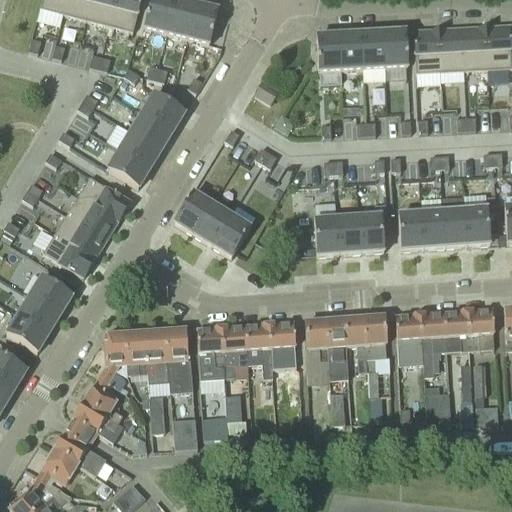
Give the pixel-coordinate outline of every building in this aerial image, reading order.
[(63,20),(67,0),(42,0),(39,14),(63,20)] [(86,26),(92,0),(67,0),(63,20),(86,26)] [(109,32),(116,0),(92,0),(86,26),(109,32)] [(132,38),(141,0),(116,0),(109,32),(132,38)] [(165,39),(174,4),(157,0),(151,0),(143,34),(165,39)] [(187,45),(195,10),(174,4),(165,39),(187,45)] [(209,49),(217,18),(218,15),(195,10),(187,45),(209,50),(209,49)] [(511,74),(509,31),(485,33),(487,76),(511,74)] [(487,76),(485,33),(461,34),(463,77),(487,76)] [(463,77),(461,34),(437,35),(439,78),(463,77)] [(439,78),(437,35),(413,36),(415,79),(439,78)] [(407,73),(405,37),(382,38),(384,74),(407,73)] [(384,74),(382,38),(361,39),(362,75),(384,74)] [(362,75),(361,39),(339,40),(340,76),(362,75)] [(340,76),(339,40),(316,41),(318,77),(320,77),(340,76)] [(37,59),(40,47),(31,44),(28,57),(37,59)] [(61,66),(64,53),(55,51),(52,63),(61,66)] [(98,75),(101,63),(92,60),(89,73),(98,75)] [(110,65),(101,63),(98,75),(101,76),(106,78),(110,65)] [(155,86),(158,74),(149,72),(146,84),(155,86)] [(134,89),(139,81),(132,77),(128,74),(123,81),(123,82),(134,89)] [(164,89),(167,76),(158,74),(155,86),(164,89)] [(407,83),(406,76),(363,78),(364,85),(407,83)] [(319,80),(320,90),(358,88),(358,78),(319,80)] [(195,99),(202,88),(194,83),(187,94),(195,99)] [(270,109),(277,97),(261,88),(254,100),(270,109)] [(92,114),(97,106),(86,99),(81,107),(92,114)] [(172,137),(184,118),(154,99),(142,118),(172,137)] [(88,122),(92,114),(81,107),(76,115),(77,115),(88,122)] [(161,156),(172,137),(142,118),(130,137),(161,156)] [(434,120),(434,129),(454,129),(454,121),(434,120)] [(276,132),(286,138),(291,130),(290,126),(282,121),(276,132)] [(475,136),(475,123),(465,124),(466,137),(475,136)] [(466,137),(465,124),(456,124),(457,137),(466,137)] [(410,139),(410,126),(400,127),(401,140),(410,139)] [(427,139),(427,126),(417,126),(418,139),(427,139)] [(375,141),(374,128),(365,129),(366,142),(375,141)] [(366,142),(365,129),(356,129),(357,142),(366,142)] [(330,144),(330,131),(320,131),(321,144),(330,144)] [(232,151),(239,140),(231,135),(224,146),(232,151)] [(69,152),(74,144),(63,137),(58,145),(69,152)] [(149,175),(161,156),(130,137),(119,156),(149,175)] [(262,170),(268,159),(260,154),(254,165),(262,170)] [(138,194),(149,175),(119,156),(107,175),(138,194)] [(45,167),(56,174),(61,165),(50,159),(45,167)] [(269,174),(276,163),(268,159),(262,170),(269,174)] [(493,172),(492,159),(483,160),(483,173),(493,172)] [(502,172),(501,159),(492,159),(493,172),(502,172)] [(448,174),(448,161),(439,162),(439,175),(448,174)] [(439,175),(439,162),(429,162),(430,175),(439,175)] [(400,177),(399,164),(390,164),(391,177),(400,177)] [(384,178),(383,165),(374,165),(374,178),(384,178)] [(333,180),(332,167),(323,168),(324,181),(333,180)] [(342,180),(341,167),(332,167),(333,180),(342,180)] [(129,207),(89,183),(78,201),(118,225),(129,207)] [(42,196),(31,189),(26,197),(37,204),(42,196)] [(37,204),(26,197),(21,205),(32,211),(37,204)] [(193,240),(211,210),(192,198),(173,228),(193,240)] [(118,225),(78,201),(66,220),(106,245),(118,225)] [(317,209),(317,225),(335,224),(335,208),(317,209)] [(211,252),(230,221),(211,210),(193,240),(211,252)] [(489,250),(487,214),(464,215),(466,251),(489,250)] [(466,251),(464,215),(442,217),(445,253),(466,251)] [(445,253),(442,217),(420,218),(423,254),(445,253)] [(423,254),(420,218),(398,220),(400,256),(423,254)] [(106,245),(66,220),(54,239),(95,264),(106,245)] [(235,257),(250,233),(230,221),(211,252),(231,264),(235,257)] [(383,257),(381,221),(358,223),(360,259),(383,257)] [(360,259),(358,223),(336,224),(339,260),(360,259)] [(339,260),(336,224),(313,226),(316,262),(339,260)] [(14,242),(19,234),(8,227),(3,235),(14,242)] [(13,242),(4,236),(0,242),(0,243),(9,249),(13,242)] [(33,248),(45,254),(51,241),(40,236),(33,248)] [(95,264),(54,239),(42,259),(83,283),(84,281),(95,264)] [(72,301),(41,282),(29,302),(60,320),(72,301)] [(60,320),(29,302),(18,320),(48,339),(60,320)] [(511,313),(503,314),(506,356),(511,355),(511,313)] [(491,315),(467,317),(469,356),(492,355),(492,340),(493,339),(491,315)] [(443,318),(445,343),(446,358),(469,356),(467,317),(443,318)] [(446,358),(445,343),(443,318),(419,320),(422,360),(422,370),(423,383),(432,383),(431,359),(446,358)] [(48,339),(18,320),(6,340),(36,359),(48,339)] [(419,320),(395,321),(398,359),(398,372),(422,370),(422,360),(419,320)] [(377,379),(375,379),(374,364),(385,363),(384,350),(385,350),(383,322),(363,324),(366,365),(367,377),(368,403),(370,430),(381,429),(380,402),(378,402),(377,379)] [(363,324),(344,325),(346,352),(356,352),(358,378),(367,377),(366,365),(363,324)] [(348,385),(346,352),(344,325),(325,326),(328,377),(328,386),(348,385)] [(304,327),(308,378),(328,377),(325,326),(304,327)] [(271,370),(272,380),(281,379),(280,369),(279,353),(294,353),(293,328),(268,330),(271,370)] [(272,384),(272,380),(271,370),(268,330),(244,331),(247,371),(261,370),(262,385),(272,384)] [(233,372),(247,371),(244,331),(221,333),(223,372),(224,384),(233,383),(233,372)] [(221,333),(196,335),(200,386),(223,385),(223,384),(224,384),(223,372),(221,333)] [(187,365),(185,335),(164,337),(166,367),(168,389),(169,399),(191,397),(189,365),(187,365)] [(147,379),(148,391),(168,389),(166,367),(164,337),(144,338),(147,379)] [(124,339),(126,369),(127,380),(147,379),(144,338),(124,339)] [(98,383),(107,389),(119,370),(126,369),(124,339),(103,341),(105,371),(98,383)] [(26,376),(0,359),(0,386),(14,395),(25,378),(26,376)] [(461,406),(470,406),(468,370),(460,370),(461,406)] [(475,413),(483,413),(483,403),(485,402),(484,371),(473,371),(475,413)] [(107,389),(98,383),(82,409),(117,430),(122,422),(111,415),(118,405),(115,403),(116,400),(111,397),(108,395),(110,391),(107,389)] [(14,395),(0,386),(0,411),(3,414),(14,395)] [(343,431),(341,399),(338,399),(329,400),(331,431),(343,431)] [(448,399),(424,400),(426,436),(450,435),(450,430),(448,399)] [(226,422),(226,427),(241,426),(239,401),(225,402),(226,422)] [(149,413),(151,439),(163,438),(161,402),(148,403),(149,413)] [(472,433),(471,408),(457,410),(459,429),(459,434),(472,433)] [(72,426),(95,440),(101,431),(113,438),(129,449),(134,441),(117,430),(82,409),(72,426)] [(497,412),(483,413),(475,413),(476,433),(498,432),(497,412)] [(410,437),(408,414),(399,415),(400,438),(410,437)] [(201,424),(203,446),(227,444),(227,439),(226,427),(226,422),(201,424)] [(196,455),(195,444),(194,424),(172,426),(174,456),(194,456),(196,455)] [(95,482),(105,466),(87,454),(87,453),(64,439),(53,456),(77,471),(95,482)] [(144,447),(140,444),(130,460),(146,458),(144,447)] [(77,471),(53,456),(38,481),(50,489),(57,493),(59,489),(61,491),(63,488),(65,489),(77,471)] [(30,493),(13,508),(7,511),(40,511),(43,509),(60,496),(61,495),(57,493),(50,489),(38,481),(30,493)] [(135,511),(144,504),(132,490),(114,506),(119,511),(135,511)] [(43,509),(40,511),(71,511),(74,510),(69,505),(71,503),(60,496),(43,509)]
